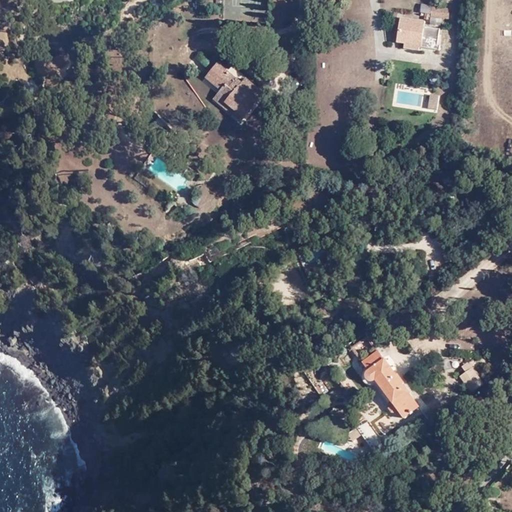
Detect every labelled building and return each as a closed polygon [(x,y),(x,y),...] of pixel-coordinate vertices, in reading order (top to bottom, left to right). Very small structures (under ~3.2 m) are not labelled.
[(431,19),(450,20),(450,10),(432,9),(431,19)] [(398,44),(406,45),(419,47),(419,50),(420,50),(421,50),(426,24),(402,20),(398,44)] [(65,56),(70,52),(62,43),(57,47),(53,43),(39,54),(52,69),(66,58),(65,56)] [(207,81),(209,83),(224,69),(218,65),(207,81)] [(224,69),(209,83),(223,92),(225,88),(236,95),(229,104),(248,119),(266,94),(247,80),(244,83),(224,69)] [(225,88),(223,92),(216,104),(225,110),(229,104),(236,95),(225,88)] [(437,112),(440,96),(431,95),(432,89),(423,88),(419,109),(437,112)] [(245,123),(248,119),(229,104),(225,110),(245,123)] [(167,123),(172,118),(165,112),(160,117),(167,123)] [(403,420),(419,409),(379,352),(363,363),(368,372),(366,377),(366,381),(369,383),(372,383),(376,382),(391,403),(389,409),(389,412),(394,414),(398,413),(403,420)] [(475,392),(484,385),(479,379),(469,386),(475,392)] [(365,437),(369,435),(363,426),(359,429),(365,437)] [(355,444),(365,437),(359,429),(349,436),(355,444)] [(379,449),(369,435),(365,437),(375,452),(379,449)] [(384,457),(379,449),(375,452),(380,459),(384,457)] [(365,458),(371,466),(380,459),(375,452),(365,458)]
